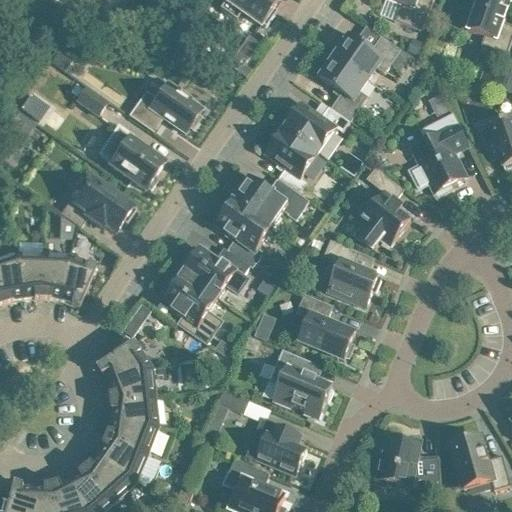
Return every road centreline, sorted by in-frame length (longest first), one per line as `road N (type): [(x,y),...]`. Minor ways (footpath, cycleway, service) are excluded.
road 1 (residential): [(314,0),(79,336)]
road 2 (residential): [(469,244),(439,274),(393,388)]
road 3 (residential): [(0,469),(74,453),(88,430),(89,402),(76,376)]
road 4 (residential): [(511,351),(491,390),(467,404),(418,407),(393,388)]
road 5 (residential): [(393,388),(348,431),(314,511)]
